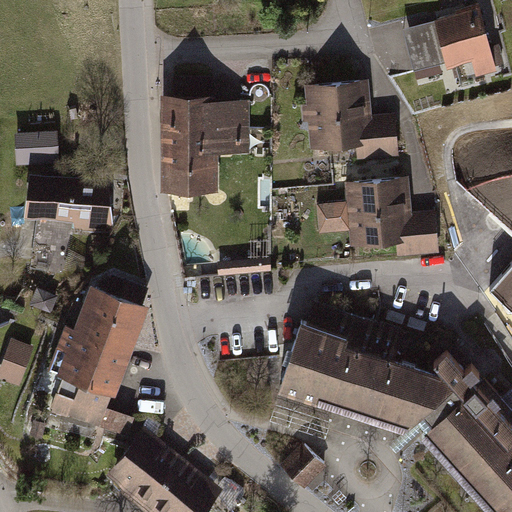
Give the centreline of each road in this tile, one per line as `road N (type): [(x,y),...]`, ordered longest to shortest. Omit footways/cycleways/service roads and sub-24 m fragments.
road 1 (residential): [(135,53),(154,239),(176,349),(229,442),(316,511)]
road 2 (unknown): [(176,349),(232,312),(328,277),(437,279)]
road 3 (residential): [(135,53),(325,41),(348,19),(344,0)]
